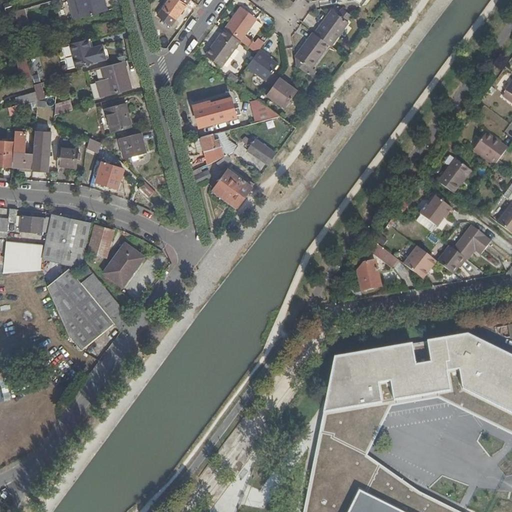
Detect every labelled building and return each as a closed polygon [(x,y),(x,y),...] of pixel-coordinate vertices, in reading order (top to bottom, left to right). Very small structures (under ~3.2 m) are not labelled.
[(68,0),(73,19),(107,10),(104,0),(68,0)] [(171,26),(190,1),(189,0),(169,0),(159,14),(164,17),(162,19),(171,26)] [(224,30),(241,42),(258,19),(242,7),(224,30)] [(331,11),(314,35),(329,45),(330,47),(348,23),(331,11)] [(97,37),(111,33),(108,23),(94,26),(97,37)] [(222,67),(241,42),(224,30),(220,36),(222,37),(214,48),(212,47),(206,54),(222,67)] [(314,35),(311,33),(295,57),(296,66),(317,82),(319,78),(315,75),(317,72),(312,68),(329,45),(314,35)] [(222,37),(220,36),(212,47),(214,48),(222,37)] [(88,39),(69,44),(76,68),(106,60),(102,45),(90,48),(88,39)] [(259,50),(261,48),(253,42),(249,48),(257,53),(259,50)] [(279,64),(259,50),(257,53),(247,67),(266,81),(279,64)] [(202,70),(207,64),(202,61),(198,67),(202,70)] [(123,62),(99,68),(103,80),(96,82),(100,98),(130,90),(123,62)] [(227,78),(235,83),(238,79),(230,74),(227,78)] [(297,90),(280,77),(267,95),(284,108),(297,90)] [(39,84),(34,86),(38,100),(43,99),(39,84)] [(511,92),(508,89),(503,96),(511,103),(511,92)] [(239,108),(234,109),(231,98),(211,103),(211,101),(195,105),(201,127),(237,118),(236,116),(241,114),(239,108)] [(37,108),(38,100),(21,104),(22,109),(37,108)] [(71,100),(56,104),(55,110),(55,115),(73,110),(71,100)] [(257,123),(281,117),(261,102),(258,100),(251,102),(257,123)] [(484,106),(479,102),(474,109),(479,113),(484,106)] [(131,128),(125,105),(105,109),(112,133),(131,128)] [(17,106),(0,110),(0,118),(17,114),(17,109),(17,106)] [(51,132),(36,131),(33,170),(48,171),(51,132)] [(32,171),(33,154),(25,154),(27,133),(15,132),(14,143),(12,167),(23,168),(23,171),(32,171)] [(228,139),(225,132),(218,133),(228,156),(228,157),(233,154),(238,146),(228,139)] [(210,150),(216,161),(224,157),(228,156),(218,133),(202,138),(205,150),(205,151),(210,150)] [(499,160),(508,149),(486,133),(475,148),(483,153),(481,157),(494,167),(499,160)] [(140,134),(118,139),(124,158),(145,153),(140,134)] [(198,153),(205,150),(202,138),(194,140),(198,153)] [(269,165),(277,154),(257,140),(249,150),(257,157),(261,159),(269,165)] [(0,166),(12,167),(14,143),(0,141),(0,166)] [(72,168),(74,149),(57,148),(55,166),(72,168)] [(483,153),(475,148),(473,151),(481,157),(483,153)] [(471,171),(456,159),(438,182),(453,193),(471,171)] [(123,170),(97,161),(91,184),(95,185),(96,182),(117,189),(123,170)] [(235,211),(253,187),(229,169),(211,194),(235,211)] [(198,185),(212,178),(209,171),(195,178),(198,185)] [(148,200),(153,195),(143,185),(138,190),(148,200)] [(437,227),(443,218),(445,219),(453,209),(437,197),(430,206),(428,205),(421,215),(437,227)] [(511,204),(498,223),(511,233),(511,204)] [(17,210),(10,209),(9,219),(8,223),(16,223),(17,225),(21,226),(21,231),(42,233),(42,231),(44,231),(45,218),(17,216),(17,210)] [(45,218),(44,231),(48,232),(42,259),(80,267),(90,222),(52,214),(51,218),(45,217),(45,218)] [(8,223),(9,219),(0,218),(0,219),(0,237),(7,238),(8,230),(8,223)] [(472,225),(492,241),(493,239),(473,224),(472,225)] [(483,253),(492,241),(472,225),(470,228),(461,240),(454,248),(467,258),(468,259),(476,248),(483,253)] [(461,240),(470,228),(466,225),(457,237),(461,240)] [(106,258),(113,231),(96,226),(88,253),(106,258)] [(7,242),(3,273),(41,270),(43,246),(7,242)] [(103,273),(122,287),(145,257),(125,243),(103,273)] [(375,243),(368,253),(377,259),(379,256),(394,267),(399,261),(375,243)] [(438,261),(454,274),(467,258),(454,248),(450,245),(438,261)] [(405,266),(423,279),(437,261),(419,247),(405,266)] [(368,265),(368,264),(365,265),(358,271),(363,292),(382,287),(377,263),(368,265)] [(115,324),(121,332),(130,319),(87,266),(75,276),(97,302),(115,324)] [(73,273),(50,292),(64,325),(88,310),(97,302),(75,276),(73,273)] [(70,340),(81,352),(115,324),(97,302),(88,310),(64,325),(70,340)] [(412,343),(326,358),(305,511),(456,511),(419,493),(363,458),(390,405),(466,387),(511,409),(511,353),(470,333),(428,340),(432,362),(416,365),(412,343)]
